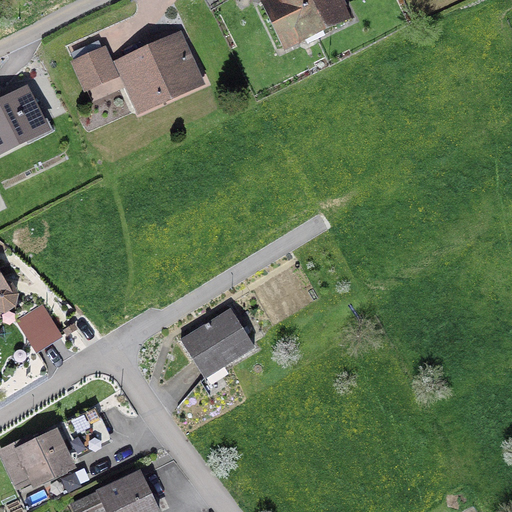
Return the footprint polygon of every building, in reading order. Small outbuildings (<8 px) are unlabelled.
[(347,19),(337,0),(268,0),(260,4),(281,49),(298,41),(299,42),(302,40),(308,42),(318,38),(320,31),(347,19)] [(194,82),(176,43),(121,67),(139,107),(194,82)] [(84,89),(112,76),(102,53),(73,66),(84,89)] [(31,111),(24,95),(0,107),(0,149),(22,139),(26,146),(52,133),(39,108),(31,111)] [(0,281),(0,312),(13,304),(0,281)] [(41,308),(20,321),(38,351),(59,338),(41,308)] [(229,311),(179,342),(202,380),(252,349),(229,311)] [(73,454),(107,437),(93,409),(59,426),(73,454)] [(33,485),(69,467),(54,436),(32,446),(29,439),(0,453),(16,487),(31,480),(33,485)] [(154,511),(138,478),(72,509),(73,511),(154,511)]
